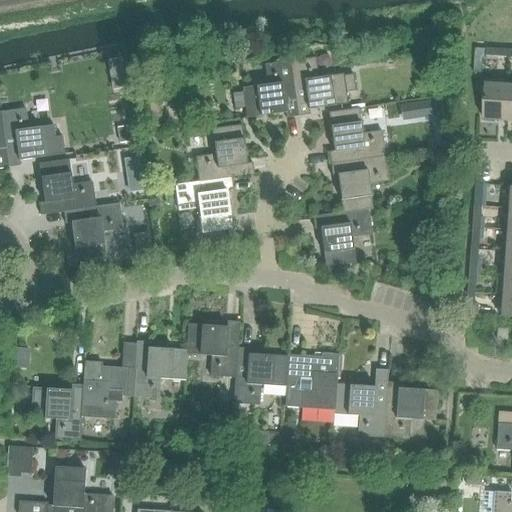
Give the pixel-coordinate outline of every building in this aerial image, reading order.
[(488,50),(488,60),(498,60),(499,57),(499,51),(488,50)] [(313,57),(288,61),(298,117),(310,115),(309,109),(347,102),(346,93),(356,91),(353,75),(343,76),(342,72),(313,78),(312,71),(316,70),(313,57)] [(298,117),(288,61),(263,65),(265,79),(269,78),(270,85),(241,90),(242,94),(232,95),(235,111),(245,110),(246,120),(285,113),(286,119),(298,117)] [(484,119),(506,121),(508,85),(486,83),(484,119)] [(156,93),(144,95),(148,130),(161,128),(156,93)] [(435,101),(417,104),(419,116),(436,113),(435,101)] [(26,109),(0,113),(0,116),(8,169),(20,167),(19,162),(57,156),(65,155),(62,137),(55,138),(53,126),(24,130),(23,123),(27,123),(26,109)] [(328,153),(330,165),(385,157),(382,131),(368,134),(369,138),(362,138),(358,109),(328,114),(334,152),(328,153)] [(117,128),(119,144),(136,141),(134,126),(117,128)] [(195,158),(199,182),(230,178),(230,179),(254,176),(252,163),(247,164),(241,126),(211,130),(215,159),(209,160),(208,156),(195,158)] [(136,136),(138,146),(150,144),(149,134),(136,136)] [(439,161),(449,159),(448,148),(437,150),(439,161)] [(337,176),(342,213),(368,209),(368,210),(373,210),(368,181),(375,180),(376,184),(389,182),(385,157),(330,165),(332,177),(337,176)] [(126,177),(140,175),(137,159),(124,161),(126,177)] [(40,216),(63,213),(95,208),(92,183),(79,185),(79,189),(73,190),(69,160),(38,165),(44,203),(38,204),(40,216)] [(230,178),(199,182),(175,186),(179,212),(192,210),(191,206),(198,205),(202,234),(232,230),(226,192),(232,191),(230,179),(230,178)] [(476,185),(475,196),(481,196),(485,197),(486,185),(476,185)] [(160,211),(158,200),(147,202),(149,213),(160,211)] [(95,208),(63,213),(65,225),(71,224),(76,263),(106,258),(102,229),(108,228),(109,232),(122,230),(119,205),(95,208)] [(368,209),(342,213),(313,217),(314,230),(320,229),(325,267),(355,263),(351,234),(358,233),(358,237),(372,235),(368,210),(368,209)] [(474,217),(473,228),(483,229),(483,218),(480,218),(474,217)] [(473,228),(472,239),(478,240),(482,240),(483,229),(473,228)] [(149,234),(134,236),(136,253),(152,250),(149,234)] [(142,266),(154,264),(152,250),(146,251),(141,258),(142,266)] [(511,252),(505,252),(503,273),(511,273),(511,252)] [(470,260),(470,271),(479,272),(480,261),(477,261),(470,260)] [(470,271),(469,282),(475,283),(479,283),(479,272),(470,271)] [(511,273),(503,273),(502,295),(511,295),(511,273)] [(511,295),(502,295),(500,317),(511,317),(511,295)] [(467,303),(466,315),(476,315),(477,304),(474,304),(467,303)] [(188,325),(186,351),(186,355),(187,355),(215,357),(215,364),(211,364),(210,377),(235,379),(236,379),(238,349),(239,323),(227,322),(226,327),(188,325)] [(498,329),(497,338),(497,339),(507,339),(507,329),(498,329)] [(136,345),(134,369),(133,398),(159,400),(159,386),(155,386),(156,379),(186,381),(187,355),(186,355),(186,351),(149,348),(149,343),(136,342),(136,345)] [(83,386),(81,418),(82,418),(115,420),(115,404),(121,405),(121,397),(133,398),(134,369),(136,345),(123,345),(122,369),(102,368),(102,363),(84,362),(83,386)] [(249,349),(238,349),(236,379),(235,379),(233,405),(259,406),(260,393),(256,393),(256,386),(285,387),(286,357),(249,355),(249,349)] [(28,352),(16,351),(15,370),(27,371),(28,352)] [(285,388),(284,408),(301,409),(334,410),(335,385),(336,385),(338,355),(321,354),(320,358),(287,356),(286,357),(285,387),(285,388)] [(374,387),(336,385),(335,385),(334,410),(334,415),(363,417),(363,424),(358,424),(358,437),(383,439),(387,371),(375,370),(374,387)] [(388,371),(387,371),(383,439),(408,440),(409,427),(405,426),(406,420),(435,422),(437,391),(398,389),(399,383),(387,383),(388,371)] [(81,418),(83,386),(71,386),(71,391),(32,388),(30,419),(60,420),(59,427),(55,427),(54,441),(81,442),(82,418),(81,418)] [(281,436),(281,438),(281,439),(292,440),(293,426),(282,425),(281,436)] [(511,425),(498,425),(496,451),(510,451),(510,448),(511,447),(511,425)] [(268,434),(266,446),(280,447),(281,439),(281,438),(281,436),(268,434)] [(324,462),(332,462),(332,449),(323,448),(318,452),(317,460),(324,462)] [(65,451),(54,450),(53,462),(65,463),(65,451)] [(126,454),(111,453),(110,471),(125,471),(126,454)] [(18,501),(18,511),(112,511),(113,497),(103,496),(90,495),(89,499),(83,499),(85,469),(71,469),(54,467),(52,506),(47,506),(47,503),(18,501)] [(381,479),(381,469),(371,468),(371,478),(381,479)] [(481,479),(467,478),(466,487),(480,488),(481,479)] [(493,492),(491,511),(511,511),(511,488),(511,494),(493,492)] [(224,501),(223,511),(255,511),(256,503),(224,501)]
